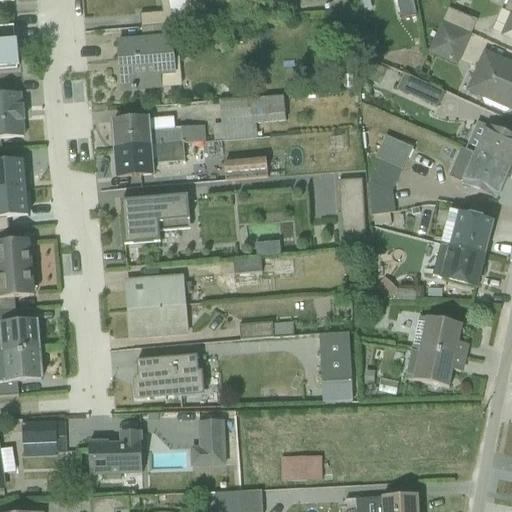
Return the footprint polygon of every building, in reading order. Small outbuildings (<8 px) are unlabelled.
[(157,0),(160,15),(178,12),(176,0),(157,0)] [(511,8),(498,41),(511,47),(511,8)] [(446,65),(460,35),(430,20),(416,51),(446,65)] [(0,74),(14,74),(11,34),(0,34),(0,74)] [(370,42),(373,62),(406,58),(403,37),(370,42)] [(170,94),(167,40),(111,43),(114,97),(170,94)] [(463,95),(511,116),(511,69),(480,56),(463,95)] [(393,73),(386,88),(426,109),(433,94),(393,73)] [(0,144),(23,144),(21,100),(0,100),(0,144)] [(188,116),(207,115),(206,103),(188,104),(188,116)] [(277,104),(215,109),(217,142),(252,139),(250,117),(267,116),(269,136),(279,136),(277,104)] [(106,130),(109,161),(148,157),(145,126),(106,130)] [(385,190),(404,139),(376,129),(364,160),(375,164),(368,184),(385,190)] [(511,145),(482,131),(469,158),(506,176),(511,163),(511,145)] [(261,147),(217,153),(220,175),(263,170),(261,147)] [(112,189),(150,185),(148,157),(109,161),(112,189)] [(456,186),(493,203),(506,176),(469,158),(456,186)] [(0,196),(27,194),(24,165),(0,167),(0,196)] [(327,183),(332,237),(354,235),(349,181),(327,183)] [(29,222),(27,194),(0,196),(0,235),(8,235),(7,224),(29,222)] [(186,227),(183,202),(114,209),(118,252),(157,248),(155,230),(186,227)] [(447,217),(437,254),(479,265),(489,228),(447,217)] [(0,249),(0,278),(30,277),(28,248),(0,249)] [(280,260),(280,248),(256,249),(257,262),(280,260)] [(429,285),(471,296),(479,265),(437,254),(429,285)] [(262,278),(261,263),(233,266),(234,280),(262,278)] [(0,306),(31,304),(30,277),(0,278),(0,306)] [(185,289),(184,283),(127,288),(129,315),(187,311),(186,300),(192,299),(191,288),(185,289)] [(187,311),(129,315),(131,343),(189,338),(187,311)] [(420,326),(414,357),(450,364),(456,333),(420,326)] [(0,329),(0,361),(36,359),(33,327),(0,329)] [(294,340),(293,328),(273,330),(272,327),(239,330),(241,346),(274,343),(273,342),(294,340)] [(348,340),(319,341),(323,407),(353,406),(348,340)] [(407,388),(443,396),(450,364),(414,357),(407,388)] [(0,393),(38,391),(36,359),(0,361),(0,393)] [(137,403),(204,398),(202,378),(199,377),(198,362),(137,367),(138,383),(135,383),(137,403)] [(178,447),(178,471),(219,470),(218,422),(185,422),(185,447),(178,447)] [(84,476),(141,478),(142,433),(117,432),(117,444),(85,443),(84,476)] [(51,457),(51,442),(12,443),(12,457),(51,457)] [(15,480),(53,472),(50,455),(11,463),(15,480)] [(308,461),(267,461),(267,483),(308,483),(308,461)] [(204,495),(203,511),(248,511),(248,494),(204,495)] [(345,511),(369,511),(369,499),(345,500),(345,511)] [(416,511),(416,499),(378,499),(378,511),(416,511)] [(107,511),(108,501),(78,501),(77,511),(107,511)]
